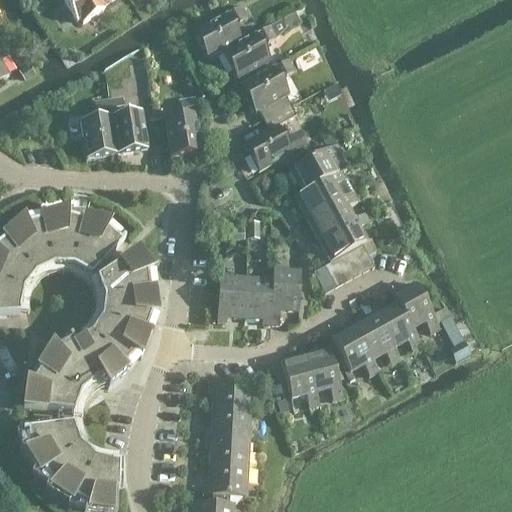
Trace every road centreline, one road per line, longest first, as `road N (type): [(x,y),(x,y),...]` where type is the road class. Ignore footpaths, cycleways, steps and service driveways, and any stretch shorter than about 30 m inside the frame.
road 1 (residential): [(167,353),(262,357),(380,291)]
road 2 (residential): [(167,353),(188,208),(181,191)]
road 3 (residential): [(144,511),(137,463),(167,353)]
road 4 (residential): [(181,191),(38,181)]
